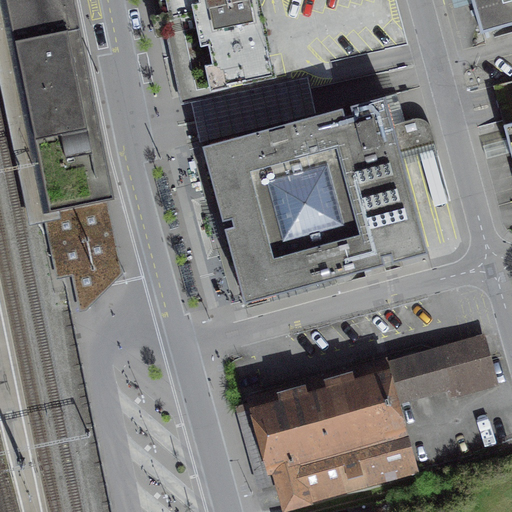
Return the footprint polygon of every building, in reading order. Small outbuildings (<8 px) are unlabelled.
[(0,0),(0,86),(27,220),(40,218),(50,215),(34,142),(16,55),(8,56),(3,32),(13,30),(6,0),(0,0)] [(6,0),(13,30),(3,32),(8,56),(16,55),(34,142),(50,215),(117,201),(74,0),(6,0)] [(254,0),(187,0),(208,93),(271,79),(254,0)] [(511,0),(473,0),(482,31),(511,22),(511,0)] [(388,97),(204,147),(226,228),(248,307),(432,257),(388,97)] [(404,149),(434,142),(428,117),(397,124),(404,149)] [(511,163),(511,126),(503,129),(511,163)] [(108,203),(50,215),(52,223),(43,225),(56,282),(71,279),(80,316),(87,313),(123,277),(108,203)] [(397,408),(497,379),(485,338),(385,368),(397,408)] [(385,368),(247,404),(275,511),(277,511),(414,476),(397,408),(385,368)]
